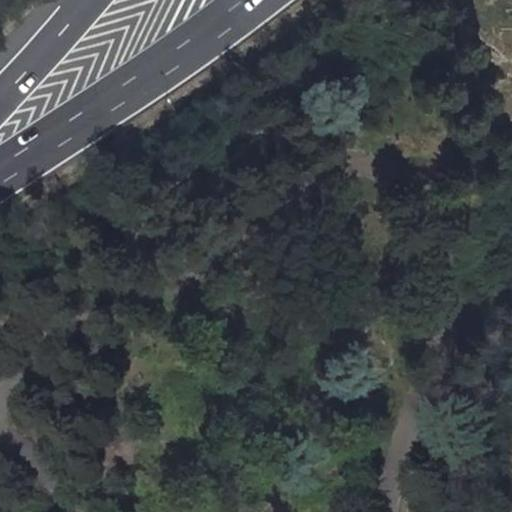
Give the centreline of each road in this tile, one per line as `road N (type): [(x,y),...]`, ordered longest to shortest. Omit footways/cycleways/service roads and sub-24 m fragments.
road 1 (trunk): [(243,0),(0,167)]
road 2 (trunk): [(84,0),(0,100)]
